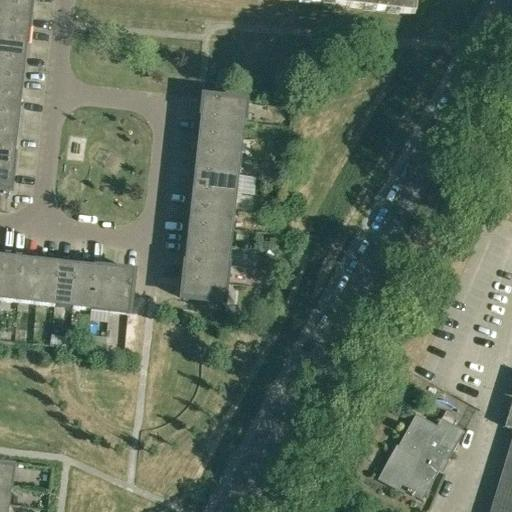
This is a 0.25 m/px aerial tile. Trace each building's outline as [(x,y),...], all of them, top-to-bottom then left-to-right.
[(0,0),(0,5),(31,10),(31,0),(0,0)] [(415,0),(348,0),(347,8),(414,15),(415,0)] [(0,24),(29,28),(31,10),(0,5),(0,24)] [(0,43),(27,46),(29,28),(0,24),(0,43)] [(0,61),(24,64),(27,46),(0,43),(0,61)] [(0,61),(0,80),(22,83),(24,64),(0,61)] [(0,98),(20,101),(22,83),(0,80),(0,98)] [(0,98),(0,117),(18,119),(20,101),(0,98)] [(201,98),(199,118),(244,122),(246,102),(201,98)] [(0,135),(16,137),(18,119),(0,117),(0,135)] [(199,118),(197,136),(242,141),(244,122),(199,118)] [(0,154),(14,156),(16,137),(0,135),(0,154)] [(197,136),(195,154),(240,159),(242,141),(197,136)] [(511,138),(496,167),(511,175),(511,138)] [(14,156),(0,154),(0,172),(12,174),(14,156)] [(238,177),(238,176),(240,159),(195,154),(193,172),(238,177)] [(0,172),(0,191),(10,192),(12,174),(0,172)] [(193,172),(191,190),(236,195),(238,177),(193,172)] [(191,190),(189,208),(234,213),(236,195),(191,190)] [(189,208),(187,226),(232,231),(234,213),(189,208)] [(232,231),(187,226),(185,244),(230,249),(232,231)] [(249,233),(236,231),(235,240),(248,242),(249,233)] [(185,244),(183,262),(228,267),(230,249),(185,244)] [(265,252),(263,271),(274,272),(276,253),(265,252)] [(23,259),(4,257),(0,296),(0,301),(18,303),(23,259)] [(41,261),(23,259),(18,303),(36,305),(41,261)] [(54,307),(59,263),(41,261),(36,305),(54,307)] [(183,262),(181,280),(226,285),(228,267),(183,262)] [(77,265),(59,263),(54,307),(72,309),(77,265)] [(91,312),(95,267),(77,265),(72,309),(91,312)] [(114,269),(95,267),(91,312),(109,313),(114,269)] [(132,271),(114,269),(109,313),(127,316),(132,271)] [(224,304),(226,285),(181,280),(179,299),(224,304)] [(511,511),(511,400),(503,428),(511,430),(511,449),(492,511),(511,511)] [(415,415),(392,457),(405,465),(393,486),(421,502),(439,471),(444,462),(446,463),(463,433),(452,426),(440,420),(436,427),(415,415)] [(0,467),(0,485),(10,486),(12,469),(0,467)] [(0,503),(8,505),(10,486),(0,485),(0,503)] [(7,511),(8,505),(0,503),(0,511),(7,511)]
